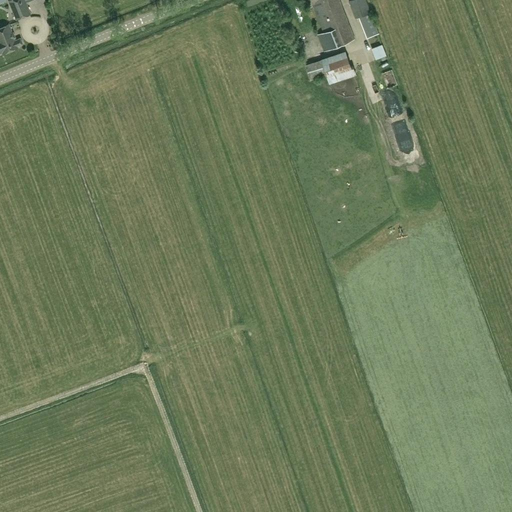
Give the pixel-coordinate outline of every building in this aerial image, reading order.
[(24,0),(9,0),(16,19),(30,14),(24,0)] [(312,0),(314,2),(313,2),(324,32),(318,34),(324,51),(355,39),(340,0),(312,0)] [(366,0),(351,0),(349,1),(356,18),(361,17),(371,13),(366,0)] [(361,17),(369,37),(379,34),(371,13),(361,17)] [(296,26),(309,57),(322,52),(308,21),(296,26)] [(20,38),(16,39),(9,24),(0,28),(0,52),(1,52),(2,53),(23,44),(20,38)] [(388,54),(383,43),(373,48),(377,59),(388,54)] [(321,58),(321,59),(306,64),(310,80),(326,75),(329,84),(356,74),(354,67),(352,68),(345,50),(321,58)] [(375,77),(380,88),(392,83),(387,72),(375,77)]
